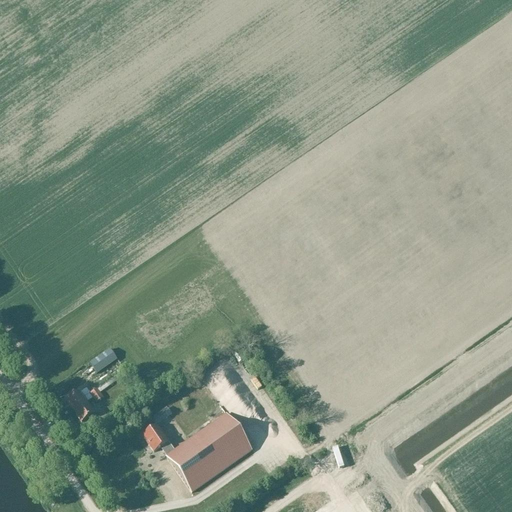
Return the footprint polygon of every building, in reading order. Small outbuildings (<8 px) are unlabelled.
[(96,362),(108,358),(105,351),(94,355),(96,362)] [(91,395),(93,399),(100,394),(97,390),(91,395)] [(66,401),(74,412),(87,404),(79,392),(66,401)] [(100,394),(93,399),(97,404),(104,399),(100,394)] [(87,404),(74,412),(82,424),(95,415),(87,404)] [(166,454),(192,494),(253,452),(225,414),(173,449),(169,443),(158,426),(143,437),(155,454),(162,449),(166,454)]
